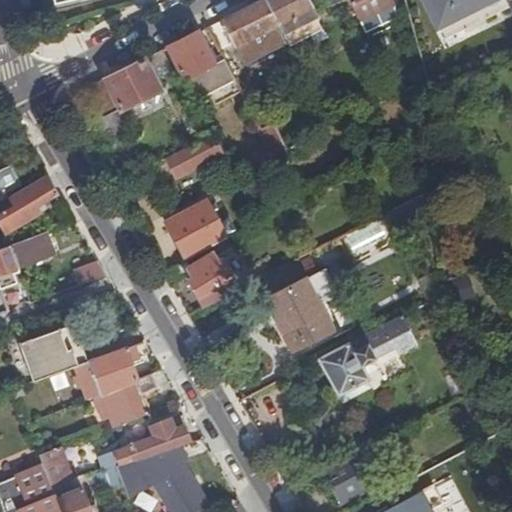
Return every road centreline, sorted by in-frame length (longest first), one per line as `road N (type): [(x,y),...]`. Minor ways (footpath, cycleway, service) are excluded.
road 1 (residential): [(264,511),(43,136),(26,92)]
road 2 (residential): [(209,0),(26,92)]
